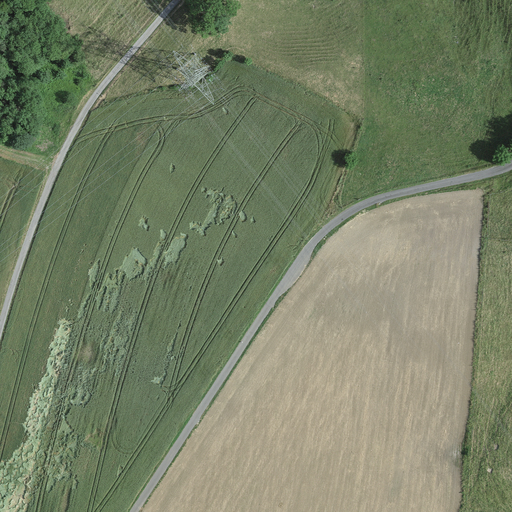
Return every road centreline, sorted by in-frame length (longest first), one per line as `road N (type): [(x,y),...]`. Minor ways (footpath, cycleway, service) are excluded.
road 1 (unclassified): [(135,511),(325,229),(391,195),(511,163)]
road 2 (unclassified): [(0,331),(75,129),(177,0)]
